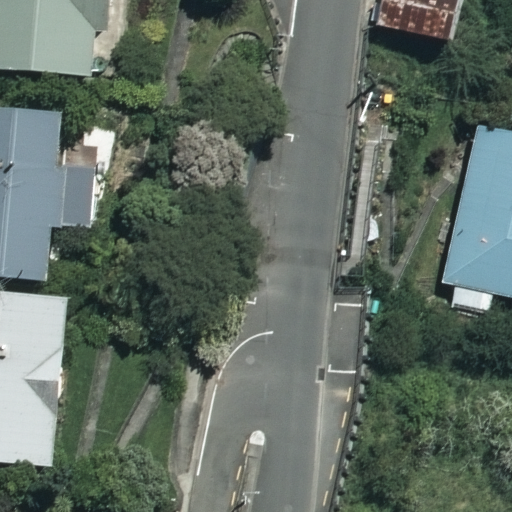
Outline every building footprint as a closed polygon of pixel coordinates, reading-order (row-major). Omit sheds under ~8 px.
[(138,0),(0,0),(0,75),(130,88),(138,0)] [(463,4),(448,0),(396,0),(384,43),(447,62),(463,4)] [(89,122),(0,117),(0,280),(74,285),(76,237),(114,239),(117,178),(86,176),(89,122)] [(511,143),(484,137),(447,283),(457,311),(492,320),(495,307),(511,310),(511,143)] [(101,311),(0,301),(0,468),(85,477),(101,311)]
